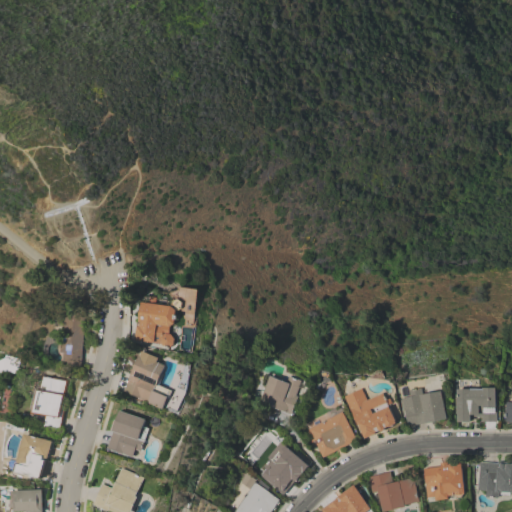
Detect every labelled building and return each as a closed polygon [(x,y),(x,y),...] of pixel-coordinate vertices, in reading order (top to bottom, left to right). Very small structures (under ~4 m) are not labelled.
[(151,303),(152,297),(159,298),(158,304),(161,305),(161,303),(163,303),(164,303),(166,304),(166,305),(174,306),(175,301),(180,300),(184,303),(183,308),(179,310),(178,315),(181,316),(180,320),(178,319),(177,324),(173,326),(171,334),(174,334),(177,339),(176,345),(172,348),(166,347),(164,344),(137,340),(139,326),(138,324),(139,322),(139,321),(141,321),(143,302),(151,303)] [(65,312),(86,313),(83,368),(66,367),(66,353),(62,353),(65,312)] [(167,366),(163,374),(165,375),(161,385),(174,391),(171,398),(170,397),(164,410),(139,399),(140,398),(124,391),(141,355),(167,366)] [(46,375),(70,380),(64,408),(67,409),(63,431),(46,427),(49,416),(36,414),(37,409),(35,409),(41,379),(34,378),(36,369),(46,371),(46,375)] [(270,376),(288,383),(290,376),(303,381),(290,414),(261,403),(270,376)] [(449,419),(408,426),(404,398),(412,397),(411,391),(424,388),(425,395),(444,391),(449,419)] [(485,389),(485,388),(498,388),(498,422),(483,422),(483,417),(472,417),(472,422),(459,422),(459,414),(458,414),(458,397),(459,389),(485,389)] [(364,389),(369,400),(385,393),(388,400),(392,399),(394,403),(390,405),(398,423),(395,425),(394,426),(393,427),(392,427),(390,427),(386,428),(386,430),(385,431),(384,431),(383,432),(382,432),(380,431),(376,432),(377,434),(366,439),(365,436),(364,437),(359,426),(358,426),(352,412),(345,397),(364,389)] [(511,422),(511,402),(505,402),(503,422),(511,422)] [(358,441),(323,458),(315,441),(312,443),(306,431),(330,419),(327,412),(339,406),(342,412),(343,412),(358,441)] [(147,420),(144,427),(150,429),(143,451),(137,449),(134,457),(108,448),(114,432),(113,432),(121,411),(147,420)] [(15,424),(29,428),(27,433),(14,429),(15,424)] [(55,442),(50,459),(46,458),(45,460),(50,461),(45,479),(31,475),(32,468),(20,465),(24,451),(23,451),(28,434),(55,442)] [(310,465),(296,482),(284,495),(255,471),(260,466),(263,469),(272,458),(277,462),(289,447),(310,465)] [(442,467),(441,463),(449,462),(449,464),(457,463),(458,464),(463,463),(467,494),(465,494),(463,498),(458,498),(455,496),(449,496),(450,499),(437,501),(436,497),(428,498),(425,469),(442,467)] [(480,462),(499,463),(499,462),(511,462),(511,496),(502,495),(502,494),(500,494),(500,498),(487,497),(487,491),(479,491),(480,462)] [(145,478),(137,497),(139,497),(133,511),(114,511),(110,510),(109,511),(94,505),(103,484),(114,489),(122,468),(145,478)] [(392,472),(394,483),(415,478),(421,502),(407,505),(407,507),(387,511),(383,511),(379,492),(374,493),(370,477),(392,472)] [(233,511),(256,481),(282,500),(280,502),(281,503),(278,506),(278,505),(276,508),(277,508),(275,511),(274,511),(273,511),(233,511)] [(355,485),(372,508),(375,511),(324,511),(322,509),(355,485)] [(10,511),(10,510),(15,510),(15,491),(44,490),(45,511),(10,511)]
